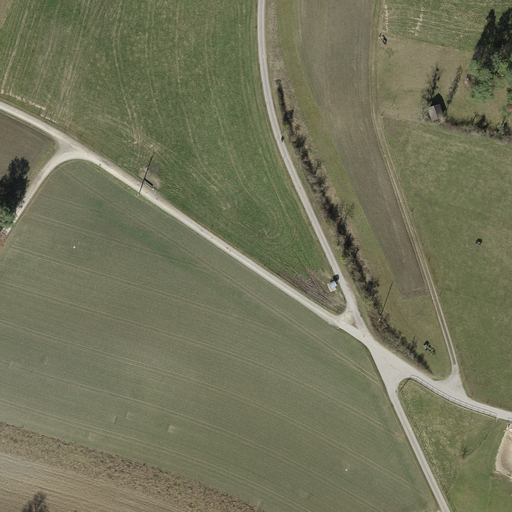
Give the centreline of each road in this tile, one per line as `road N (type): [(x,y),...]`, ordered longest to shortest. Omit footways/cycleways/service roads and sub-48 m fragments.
road 1 (track): [(371,343),(71,142),(0,105)]
road 2 (track): [(263,0),(262,53),(277,134),(371,343)]
road 3 (track): [(466,402),(377,118)]
road 4 (track): [(446,511),(371,343)]
road 5 (residential): [(511,416),(466,402),(371,343)]
road 6 (track): [(0,239),(71,142)]
